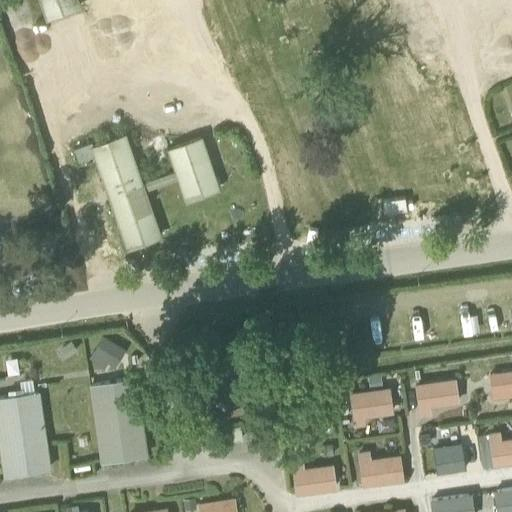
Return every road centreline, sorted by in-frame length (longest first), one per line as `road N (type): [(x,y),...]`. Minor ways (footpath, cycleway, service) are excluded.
road 1 (residential): [(511,243),(0,319)]
road 2 (track): [(292,277),(248,130),(181,21),(177,0)]
road 3 (track): [(437,0),(511,225)]
